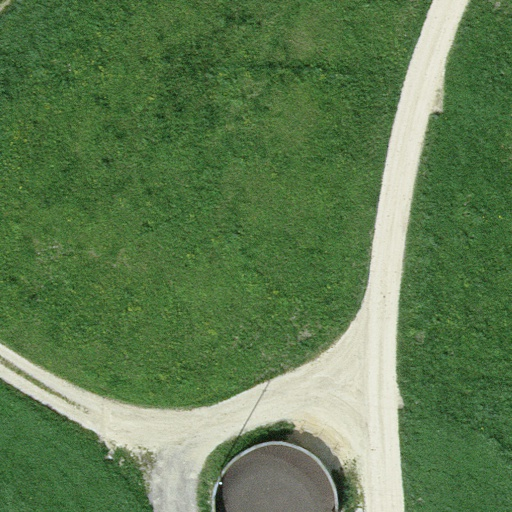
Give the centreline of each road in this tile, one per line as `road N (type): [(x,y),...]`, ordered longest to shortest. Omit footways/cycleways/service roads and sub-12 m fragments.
road 1 (track): [(448,0),(400,178),(378,360),(383,511)]
road 2 (track): [(0,355),(69,402),(206,433),(378,360)]
